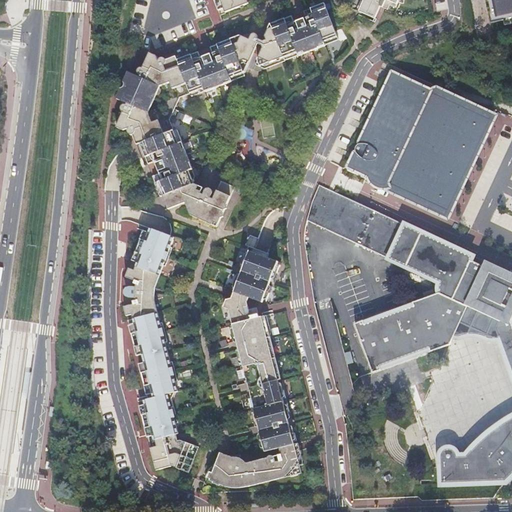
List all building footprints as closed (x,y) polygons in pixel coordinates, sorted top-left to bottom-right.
[(213,0),(214,0),(217,9),(223,7),(225,11),(248,2),(247,0),(213,0)] [(360,0),(357,10),(375,19),(380,7),(387,10),(390,4),(397,7),(399,2),(402,3),(402,0),(360,0)] [(511,20),(511,0),(484,0),(487,27),(511,20)] [(266,37),(267,40),(269,47),(263,49),(256,65),(265,70),(286,61),(286,60),(297,56),(298,57),(326,46),(326,45),(339,40),(325,3),(304,11),(309,25),(307,26),(306,22),(305,21),(304,20),(303,20),(302,20),(301,20),(300,20),(299,21),(299,22),(298,23),(298,24),(298,25),(299,29),(297,29),(292,16),(271,24),(273,28),(268,30),(266,37)] [(205,218),(219,224),(235,187),(221,181),(216,194),(213,193),(213,192),(213,191),(211,189),(210,188),(208,188),(207,189),(205,190),(203,189),(203,187),(195,184),(193,180),(195,176),(192,171),(193,170),(182,141),(181,142),(177,129),(164,134),(159,120),(153,122),(149,112),(147,111),(151,103),(149,102),(152,94),(154,94),(158,86),(160,87),(170,83),(173,89),(186,84),(191,97),(204,91),(205,93),(233,82),(232,81),(245,76),(243,70),(248,67),(258,44),(257,44),(258,40),(259,38),(259,36),(258,35),(256,34),(254,34),(253,35),(251,36),(250,39),(241,36),(238,42),(233,44),(231,39),(210,47),(215,61),(214,62),(211,57),(210,56),(208,55),(207,55),(205,56),(204,58),(204,60),(205,65),(204,65),(198,52),(178,59),(176,56),(167,60),(165,58),(162,58),(160,59),(158,60),(157,56),(149,53),(142,68),(141,68),(140,68),(139,69),(138,70),(138,71),(138,73),(138,74),(139,75),(139,76),(128,71),(123,83),(124,84),(124,86),(121,87),(116,98),(126,103),(126,104),(124,104),(123,105),(122,106),(121,107),(121,109),(121,111),(122,112),(116,127),(123,131),(128,128),(127,131),(128,133),(129,134),(131,135),(137,145),(140,144),(148,164),(162,159),(163,160),(159,162),(158,163),(157,166),(158,168),(159,169),(161,170),(162,170),(166,169),(167,171),(153,176),(161,197),(163,197),(168,210),(190,201),(191,205),(193,210),(191,215),(204,222),(205,218)] [(241,36),(231,39),(233,44),(238,42),(241,36)] [(257,44),(258,44),(262,46),(263,49),(269,47),(267,40),(263,41),(258,40),(257,44)] [(390,190),(446,216),(493,115),(437,89),(431,91),(394,74),(362,141),(363,143),(362,143),(361,143),(360,143),(359,144),(358,144),(357,145),(356,145),(356,146),(356,147),(355,148),(355,149),(356,150),(356,151),(356,152),(357,153),(358,154),(356,155),(350,166),(371,176),(372,177),(373,179),(374,181),(376,183),(378,184),(380,185),(382,185),(384,185),(386,185),(389,185),(390,190)] [(511,285),(497,273),(497,272),(472,260),(474,256),(422,232),(421,232),(320,185),(311,205),(307,220),(308,221),(441,282),(451,287),(447,296),(439,293),(439,292),(410,303),(411,305),(364,322),(363,320),(355,323),(372,372),(381,369),(380,368),(427,351),(428,353),(450,345),(453,340),(455,336),(499,320),(501,326),(496,328),(500,338),(508,360),(511,364),(511,363),(511,420),(498,429),(473,451),(469,455),(460,455),(459,452),(457,450),(455,448),(453,448),(450,448),(448,448),(446,450),(443,452),(443,453),(442,456),(443,484),(507,482),(511,476),(511,285)] [(217,227),(219,224),(205,218),(204,222),(217,227)] [(149,302),(151,301),(152,299),(153,290),(149,288),(154,276),(157,277),(161,267),(162,268),(170,249),(168,248),(172,238),(147,229),(145,233),(140,231),(129,261),(134,263),(131,271),(126,269),(123,278),(128,280),(127,284),(133,286),(136,287),(137,299),(137,300),(133,302),(125,303),(126,307),(121,308),(123,317),(129,316),(131,325),(126,326),(134,357),(139,356),(141,364),(136,365),(144,396),(149,395),(150,399),(140,401),(141,405),(136,407),(144,438),(150,437),(152,447),(147,449),(153,472),(168,468),(186,474),(196,448),(177,441),(175,441),(174,435),(176,435),(173,424),(175,424),(170,405),(168,406),(165,395),(172,393),(175,393),(173,383),(174,382),(170,362),(168,363),(163,344),(165,343),(160,323),(157,323),(154,313),(152,314),(149,302)] [(228,455),(220,452),(216,460),(207,470),(205,477),(210,479),(209,481),(224,486),(224,483),(233,486),(234,483),(244,486),(252,485),(251,482),(256,480),(257,483),(272,480),(271,477),(279,475),(279,478),(302,472),(295,445),(297,444),(293,426),(290,426),(288,420),(291,419),(283,383),(279,384),(277,377),(281,377),(272,340),(269,341),(267,334),(271,333),(267,315),(259,316),(257,307),(249,309),(247,304),(249,298),(265,304),(271,287),(269,285),(272,279),(274,280),(281,262),(246,249),(241,263),(243,264),(243,266),(245,268),(242,275),(239,276),(239,278),(236,277),(231,291),(233,292),(231,298),(226,299),(223,307),(228,309),(232,325),(229,326),(233,339),(235,339),(236,341),(239,342),(241,349),(238,351),(239,353),(236,354),(243,381),(246,381),(247,383),(250,385),(252,391),(249,393),(250,395),(247,396),(254,424),(257,424),(257,426),(260,427),(262,433),(260,436),(260,438),(257,438),(261,453),(279,449),(281,455),(277,455),(278,459),(275,460),(274,456),(271,455),(269,455),(268,456),(266,458),(248,462),(245,461),(238,459),(240,454),(228,455)] [(451,287),(441,282),(440,283),(439,287),(439,292),(439,293),(447,296),(451,287)] [(125,297),(132,297),(134,298),(135,292),(134,290),(132,290),(125,289),(124,291),(123,293),(124,295),(125,297)] [(497,339),(500,338),(496,328),(501,326),(499,320),(455,336),(453,340),(460,337),(462,337),(470,335),(472,335),(476,335),(481,336),(484,337),(487,338),(490,339),(494,339),(497,339)]
